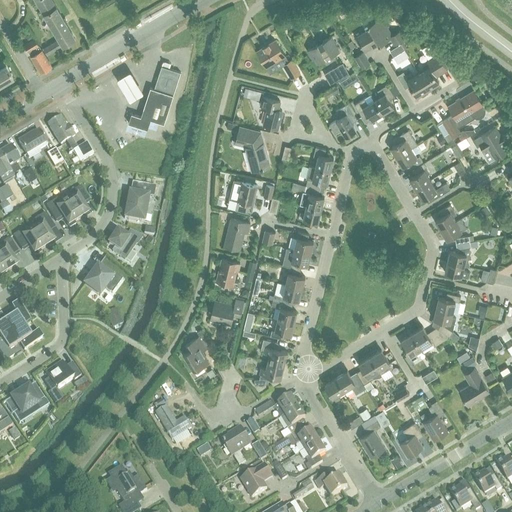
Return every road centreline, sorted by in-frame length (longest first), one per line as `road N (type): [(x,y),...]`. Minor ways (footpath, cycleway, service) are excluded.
road 1 (residential): [(303,378),(352,152)]
road 2 (residential): [(60,85),(104,156),(112,188),(99,228),(62,258)]
road 3 (residential): [(427,279),(434,245),(369,141),(352,152)]
road 4 (residential): [(303,378),(419,308),(427,279)]
road 5 (unclassified): [(60,85),(201,0)]
road 6 (residential): [(377,503),(511,421)]
road 7 (residential): [(377,503),(303,378)]
road 8 (residential): [(232,373),(223,418),(303,378)]
